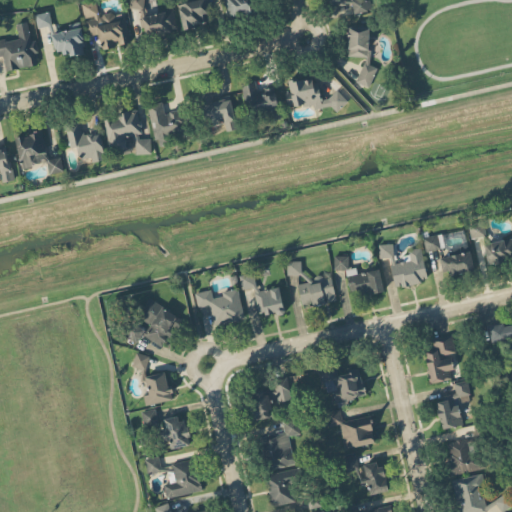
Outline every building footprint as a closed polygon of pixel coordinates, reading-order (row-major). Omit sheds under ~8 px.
[(125,12),(98,15),(96,0),(81,2),(83,18),(85,17),(88,34),(99,33),(101,49),(117,46),(117,43),(129,42),(125,12)] [(192,0),(179,1),(181,26),(208,23),(206,0),(192,0)] [(224,0),(226,15),(255,13),(254,0),(224,0)] [(353,13),(367,10),(365,0),(327,0),(329,5),(351,2),(353,13)] [(177,31),(174,9),(142,14),(145,35),(177,31)] [(35,13),(37,26),(50,24),(47,11),(35,13)] [(5,70),(38,63),(33,39),(30,40),(27,20),(16,22),(18,36),(0,39),(0,55),(2,55),(5,70)] [(52,31),(55,55),(84,51),(81,21),(68,22),(69,29),(52,31)] [(347,55),(365,55),(356,81),(369,86),(377,66),(367,63),(368,59),(369,26),(348,25),(347,55)] [(288,81),(290,91),(285,92),(287,106),(313,102),(314,108),(333,105),(333,107),(344,105),(342,93),(320,96),(317,76),(288,81)] [(241,85),(250,115),(271,109),(274,118),(281,116),(272,85),(257,90),(255,81),(241,85)] [(224,131),(237,128),(230,95),(212,99),(210,89),(195,93),(203,127),(222,123),(224,131)] [(148,103),(155,141),(191,134),(186,107),(164,111),(162,100),(148,103)] [(137,154),(152,151),(148,134),(143,135),(137,109),(103,116),(110,150),(127,146),(124,136),(132,134),(137,154)] [(99,128),(81,131),(79,120),(65,123),(69,147),(77,145),(79,158),(91,156),(92,160),(105,158),(99,128)] [(21,166),(47,162),(48,173),(64,170),(61,156),(47,158),(42,130),(15,135),(21,166)] [(12,179),(7,147),(0,148),(0,173),(2,181),(12,179)] [(470,238),(485,236),(483,220),(468,222),(470,238)] [(423,236),(425,250),(440,248),(437,233),(423,236)] [(511,258),(511,251),(511,238),(484,242),(486,261),(511,258)] [(421,248),(401,252),(403,260),(395,262),(391,241),(377,244),(380,257),(389,255),(395,286),(427,279),(421,248)] [(473,270),(471,251),(440,254),(442,273),(473,270)] [(347,253),(333,255),(335,269),(346,268),(350,294),(383,289),(380,268),(356,272),(355,266),(349,267),(347,253)] [(286,260),(287,274),(301,273),(300,259),(286,260)] [(258,315),(284,310),(279,285),(257,290),(254,272),(239,275),(242,288),(253,286),(258,315)] [(332,276),(298,280),(301,305),(335,301),(332,276)] [(212,324),(243,319),(238,287),(221,290),(222,295),(212,297),(211,288),(194,291),(197,306),(209,304),(212,324)] [(162,345),(180,316),(148,297),(137,315),(149,323),(146,329),(132,321),(124,333),(137,341),(142,333),(162,345)] [(511,337),(511,332),(509,321),(488,326),(492,343),(511,337)] [(451,377),(449,368),(456,367),(449,334),(431,338),(434,348),(424,350),(431,381),(451,377)] [(131,366),(145,369),(149,354),(135,351),(131,366)] [(321,367),(325,391),(333,390),(335,401),(364,396),(359,367),(336,371),(335,365),(321,367)] [(148,393),(143,394),(145,404),(172,398),(165,371),(144,375),(148,393)] [(273,416),(270,396),(276,395),(277,401),(294,398),(293,389),(298,388),(296,375),(272,379),(273,388),(250,391),(255,419),(273,416)] [(461,424),(456,396),(470,393),(467,378),(453,381),(455,393),(436,397),(442,428),(461,424)] [(141,410),(143,425),(158,422),(155,407),(141,410)] [(375,442),(370,415),(341,420),(339,407),(325,410),(328,425),(340,423),(344,447),(375,442)] [(164,419),(165,426),(159,427),(161,440),(169,439),(170,447),(190,444),(185,415),(164,419)] [(300,433),(297,417),(282,420),(284,433),(260,438),(265,468),(295,463),(290,435),(300,433)] [(485,467),(483,452),(471,454),(469,437),(446,441),(451,473),(485,467)] [(388,490),(384,467),(378,468),(376,461),(358,464),(356,453),(342,456),(345,470),(356,468),(359,483),(366,481),(369,493),(388,490)] [(161,470),(157,455),(144,458),(147,473),(161,470)] [(164,464),(167,482),(163,482),(165,496),(200,490),(195,459),(164,464)] [(269,504),(293,502),(291,470),(266,472),(269,504)] [(451,478),(458,511),(479,511),(511,505),(509,495),(484,500),(482,489),(487,488),(483,472),(451,478)] [(156,511),(170,511),(170,503),(156,503),(156,511)] [(393,511),(391,503),(366,509),(366,511),(393,511)]
